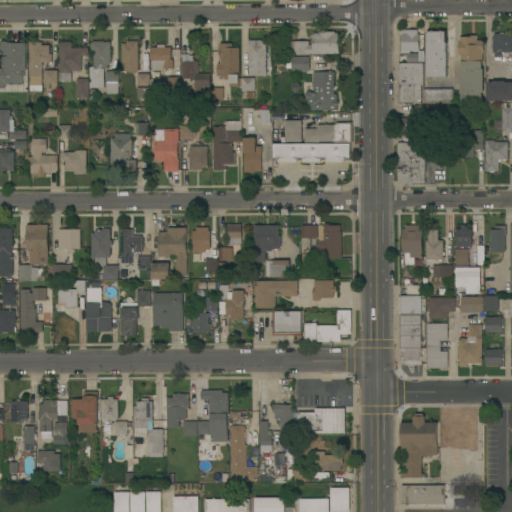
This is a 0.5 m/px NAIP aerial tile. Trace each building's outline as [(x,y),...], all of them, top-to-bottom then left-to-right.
[(401,30),(417,30),(417,34),(423,34),(423,46),(419,46),(419,51),(410,51),(410,53),(403,53),(403,51),(401,51),(401,30)] [(310,54),(310,55),(294,55),(294,54),(290,54),(290,41),(309,41),(309,45),(313,45),(313,33),(319,33),(319,32),(334,32),(334,33),(338,33),(338,41),(339,41),(339,54),(310,54)] [(446,77),(426,77),(426,43),(428,43),(428,32),(445,32),(445,43),(446,43),(446,77)] [(511,34),(511,52),(503,52),(503,54),(502,54),(502,56),(494,56),(494,53),(493,53),(492,39),(491,39),(495,34),(511,34)] [(461,101),(460,63),(460,55),(458,56),(458,40),(459,40),(459,37),(469,37),(469,36),(477,36),(477,41),(484,41),(484,51),(482,51),(483,63),(481,63),(481,69),(483,69),(483,93),(482,93),(482,101),(461,101)] [(249,40),(263,40),(263,44),(266,44),(266,76),(251,76),(251,71),(249,71),(249,40)] [(138,72),(135,72),(135,74),(133,74),(133,72),(124,72),(124,62),(121,62),(121,44),(126,44),(126,41),(138,41),(138,72)] [(26,70),(24,70),(24,71),(22,71),(22,84),(4,85),(4,89),(0,89),(0,69),(1,69),(1,58),(0,58),(0,42),(10,42),(10,43),(25,43),(26,70)] [(29,42),(38,42),(41,42),(41,45),(49,45),(49,54),(52,54),(52,62),(42,62),(42,77),(42,92),(29,92),(29,42)] [(59,42),(71,42),(71,48),(88,48),(88,56),(81,56),(81,68),(81,71),(71,71),(71,82),(60,82),(59,42)] [(89,67),(94,67),(93,52),(91,52),(91,42),(110,42),(110,64),(110,65),(107,65),(107,68),(103,68),(104,88),(89,88),(89,67)] [(239,78),(241,78),(241,86),(239,86),(239,87),(230,87),(230,80),(224,80),(224,76),(217,76),(217,64),(220,64),(220,59),(219,59),(219,43),(233,43),(233,48),(239,48),(239,78)] [(151,71),(151,45),(165,44),(165,47),(171,47),(171,60),(173,60),(173,68),(165,68),(165,70),(151,71)] [(407,54),(418,54),(418,63),(407,63),(407,54)] [(182,55),(189,55),(189,56),(192,56),(192,62),(198,62),(198,66),(198,74),(210,74),(210,93),(208,93),(208,103),(198,103),(198,96),(196,96),(196,79),(182,79),(182,55)] [(292,71),(292,57),(310,57),(310,71),(292,71)] [(400,85),(398,85),(398,63),(407,63),(418,63),(423,63),(423,84),(400,85)] [(44,71),(57,70),(57,84),(57,90),(51,90),(51,84),(44,84),(44,71)] [(106,83),(105,83),(105,71),(119,71),(119,84),(118,84),(118,94),(106,94),(106,83)] [(334,72),(334,94),(337,94),(337,101),(339,101),(339,105),(337,105),(337,110),(313,110),(313,111),(311,111),(307,107),(307,98),(304,95),(308,90),(312,92),(313,72),(334,72)] [(149,74),(149,86),(137,86),(137,74),(149,74)] [(180,100),(162,100),(162,90),(165,90),(165,77),(180,77),(180,100)] [(255,91),(241,91),(241,78),(255,78),(255,91)] [(76,79),(88,79),(88,99),(76,99),(76,79)] [(511,101),(487,101),(487,82),(492,82),(492,81),(505,81),(505,82),(511,82),(511,101)] [(423,84),(423,89),(423,103),(400,103),(400,85),(423,84)] [(136,97),(136,87),(149,87),(149,97),(136,97)] [(212,88),(223,88),(223,100),(212,100),(212,88)] [(452,89),(452,103),(423,103),(423,89),(452,89)] [(436,105),(436,114),(414,114),(414,105),(436,105)] [(501,108),(511,107),(511,132),(502,132),(501,108)] [(0,110),(10,110),(10,117),(12,117),(12,120),(14,120),(14,131),(26,131),(26,139),(10,139),(10,132),(0,132),(0,110)] [(260,110),(270,110),(270,123),(260,124),(260,110)] [(210,133),(195,133),(195,118),(210,117),(210,133)] [(411,118),(411,129),(416,129),(416,136),(401,136),(401,118),(411,118)] [(241,142),(226,142),(226,121),(241,120),(241,142)] [(302,142),(285,142),(284,121),(301,120),(302,142)] [(334,142),(319,142),(319,143),(305,143),(305,129),(317,129),(317,125),(335,125),(335,122),(352,122),(352,144),(351,144),(334,144),(334,142)] [(135,136),(135,123),(148,123),(147,136),(135,136)] [(58,125),(71,125),(71,139),(59,139),(58,125)] [(180,140),(180,127),(194,127),(194,140),(180,140)] [(213,127),(226,127),(226,143),(231,143),(231,146),(232,146),(232,152),(234,152),(234,165),(225,165),(225,170),(222,170),(222,171),(213,171),(213,127)] [(155,141),(164,141),(163,129),(178,129),(179,143),(178,143),(178,160),(179,160),(179,171),(164,172),(163,162),(155,162),(155,141)] [(483,150),(473,150),(473,158),(460,158),(460,142),(474,142),(474,131),(483,130),(483,150)] [(131,134),(131,138),(132,138),(132,160),(136,160),(136,172),(124,172),(124,167),(111,167),(110,138),(115,138),(115,134),(131,134)] [(262,171),(255,171),(255,173),(244,173),(243,138),(255,138),(256,146),(261,146),(262,171)] [(51,170),(51,173),(43,173),(32,173),(32,166),(28,166),(28,157),(32,157),(32,139),(46,139),(46,151),(42,151),(42,156),(58,156),(58,170),(51,170)] [(484,162),(485,162),(485,141),(494,140),(494,142),(507,142),(508,160),(498,160),(498,171),(485,172),(484,162)] [(402,184),(401,183),(399,181),(398,178),(397,143),(424,143),(425,184),(413,184),(402,184)] [(351,144),(351,159),(344,159),(344,162),(326,162),(326,160),(321,160),(321,163),(303,163),(303,160),(297,160),(297,162),(279,162),(279,160),(273,160),(273,144),(334,144),(351,144)] [(189,147),(207,146),(207,168),(202,168),(202,171),(189,171),(189,147)] [(15,171),(0,171),(0,151),(6,151),(6,149),(11,149),(11,151),(15,151),(15,171)] [(86,174),(74,175),(74,169),(64,169),(64,160),(63,160),(63,153),(74,152),(74,151),(76,151),(76,150),(86,150),(86,174)] [(227,224),(241,224),(241,244),(240,244),(240,255),(233,255),(233,246),(227,246),(227,224)] [(26,225),(48,225),(48,264),(30,265),(30,251),(26,251),(26,225)] [(279,225),(279,235),(280,235),(281,247),(279,247),(279,249),(273,249),(273,251),(270,251),(270,249),(266,249),(266,251),(261,251),(261,249),(254,249),(254,226),(279,225)] [(301,225),(341,226),(341,232),(342,232),(342,258),(316,258),(316,238),(311,238),(311,252),(301,252),(301,225)] [(402,229),(407,229),(407,225),(422,225),(422,253),(421,253),(421,257),(414,257),(414,265),(405,265),(405,253),(402,253),(402,229)] [(456,247),(456,229),(460,229),(460,225),(467,225),(467,229),(472,229),(472,247),(456,247)] [(490,229),(495,229),(495,226),(506,226),(506,236),(505,236),(505,252),(490,252),(490,229)] [(13,276),(0,276),(0,228),(12,228),(13,276)] [(186,276),(176,276),(175,257),(158,257),(158,232),(168,232),(168,228),(186,228),(186,276)] [(209,228),(209,231),(210,231),(210,254),(205,254),(205,262),(193,263),(192,248),(195,248),(195,243),(192,243),(192,231),(197,231),(197,228),(209,228)] [(80,249),(74,249),(75,253),(67,253),(67,249),(63,249),(63,246),(59,246),(58,230),(80,229),(80,249)] [(92,234),(95,234),(95,230),(103,230),(103,229),(109,229),(110,241),(112,241),(112,246),(110,246),(110,258),(106,258),(106,265),(118,265),(118,279),(100,279),(100,274),(103,274),(103,267),(95,267),(95,258),(92,258),(92,234)] [(121,230),(133,229),(133,236),(142,236),(142,252),(132,252),(132,257),(131,257),(131,262),(121,262),(121,230)] [(426,260),(426,241),(428,241),(428,230),(438,230),(438,240),(443,240),(443,260),(426,260)] [(219,248),(231,248),(231,260),(218,260),(219,248)] [(455,264),(455,249),(468,249),(468,252),(469,252),(470,261),(469,261),(469,263),(455,264)] [(151,256),(151,269),(137,269),(137,257),(151,256)] [(205,259),(217,259),(217,271),(205,271),(205,259)] [(266,261),(289,260),(290,266),(286,266),(286,276),(274,277),(274,276),(266,276),(266,261)] [(169,263),(169,271),(172,271),(172,278),(170,278),(170,279),(152,279),(152,263),(169,263)] [(72,265),(71,279),(53,279),(52,264),(72,265)] [(19,265),(32,265),(33,268),(39,268),(45,268),(45,281),(19,281),(19,265)] [(452,265),(452,276),(433,277),(432,265),(452,265)] [(480,267),(480,294),(466,294),(466,287),(455,287),(455,268),(480,267)] [(59,288),(70,287),(70,290),(77,290),(77,287),(75,287),(75,281),(85,280),(85,293),(77,293),(78,308),(67,308),(66,305),(59,305),(59,288)] [(333,280),(333,286),(336,286),(336,293),(333,293),(334,298),(321,298),(321,300),(312,301),(312,290),(314,290),(314,281),(333,280)] [(275,296),(275,308),(255,308),(255,281),(297,281),(297,296),(275,296)] [(87,282),(101,282),(101,288),(102,288),(102,302),(106,302),(111,305),(112,331),(87,332),(87,282)] [(15,305),(3,305),(3,294),(1,294),(1,286),(3,286),(3,284),(15,284),(15,305)] [(219,285),(228,284),(228,298),(219,298),(219,285)] [(419,285),(419,295),(406,295),(406,285),(419,285)] [(30,289),(30,293),(32,293),(32,288),(46,288),(46,301),(33,301),(33,303),(34,303),(34,308),(36,308),(36,322),(43,322),(43,332),(21,332),(21,290),(30,289)] [(243,302),(243,312),(244,312),(244,319),(230,320),(230,315),(226,315),(225,299),(232,299),(232,291),(243,290),(243,302)] [(151,307),(137,307),(137,291),(150,291),(151,307)] [(183,293),(183,331),(169,331),(169,328),(161,328),(161,326),(154,326),(154,293),(183,293)] [(421,314),(400,315),(400,314),(398,314),(398,296),(421,296),(421,314)] [(498,311),(485,311),(484,296),(498,296),(498,311)] [(192,313),(193,313),(193,305),(205,305),(205,297),(218,297),(218,311),(205,311),(205,313),(208,313),(208,324),(211,324),(211,329),(208,329),(209,332),(202,332),(202,335),(197,335),(197,332),(193,333),(192,313)] [(483,297),(483,313),(461,313),(461,297),(483,297)] [(455,298),(455,312),(448,312),(448,314),(447,314),(447,319),(429,319),(429,298),(455,298)] [(121,318),(122,318),(122,308),(138,308),(138,313),(136,313),(137,335),(121,335),(121,318)] [(0,310),(15,310),(15,318),(17,318),(17,321),(15,321),(15,332),(0,332),(0,310)] [(304,323),(316,323),(316,325),(337,325),(337,310),(351,310),(351,335),(341,335),(341,342),(308,342),(304,338),(304,323)] [(272,311),(301,311),(302,335),(273,335),(272,311)] [(401,315),(421,315),(421,348),(401,348),(401,315)] [(498,317),(498,316),(501,316),(501,317),(502,317),(502,332),(502,334),(498,334),(498,332),(485,332),(485,317),(498,317)] [(427,324),(447,323),(448,340),(440,340),(440,351),(447,351),(448,369),(427,369),(427,324)] [(482,324),(482,364),(471,364),(471,365),(468,365),(468,366),(458,366),(458,339),(467,339),(469,336),(468,324),(482,324)] [(421,348),(421,365),(404,366),(404,363),(400,363),(400,348),(401,348),(421,348)] [(485,349),(498,349),(498,348),(500,348),(500,349),(503,349),(502,365),(502,366),(498,366),(498,365),(485,365),(485,349)] [(222,390),(222,393),(228,393),(228,416),(227,416),(228,441),(211,442),(211,418),(209,418),(209,400),(201,400),(201,391),(222,390)] [(71,400),(84,399),(84,392),(97,392),(98,425),(96,425),(96,433),(79,433),(79,418),(72,418),(71,400)] [(167,398),(173,398),(173,394),(188,394),(188,408),(186,408),(186,420),(179,420),(179,428),(167,428),(167,398)] [(118,420),(101,420),(101,399),(108,399),(108,397),(113,397),(113,400),(118,400),(118,420)] [(162,418),(152,418),(152,429),(163,429),(163,453),(162,453),(162,457),(149,457),(149,442),(149,430),(147,430),(147,437),(134,437),(134,420),(136,420),(136,417),(134,417),(134,406),(136,406),(136,402),(142,402),(142,398),(149,398),(149,402),(152,402),(152,403),(162,403),(162,418)] [(11,401),(28,401),(28,420),(19,420),(19,423),(11,423),(11,401)] [(67,415),(58,415),(58,420),(52,420),(52,438),(42,438),(42,432),(40,432),(40,420),(39,420),(39,412),(40,412),(40,404),(43,404),(43,401),(67,401),(67,415)] [(292,405),(292,412),(293,412),(293,432),(280,432),(280,419),(275,419),(274,416),(274,414),(273,413),(272,412),(272,405),(292,405)] [(345,434),(315,434),(315,431),(293,431),(293,412),(315,412),(315,408),(345,408),(345,434)] [(439,412),(463,412),(463,419),(472,419),(472,427),(476,427),(476,448),(439,448),(439,412)] [(401,460),(404,460),(404,455),(402,455),(402,446),(401,446),(401,423),(413,423),(413,417),(415,417),(415,414),(423,414),(423,416),(425,416),(425,422),(437,422),(437,443),(438,443),(438,455),(432,455),(432,457),(421,457),(421,474),(425,474),(425,478),(401,478),(401,460)] [(183,422),(197,421),(197,436),(183,436),(183,422)] [(197,421),(210,421),(210,434),(198,435),(197,421)] [(127,434),(115,435),(114,422),(127,422),(127,434)] [(268,422),(268,431),(271,431),(271,435),(272,435),(272,445),(260,446),(260,422),(268,422)] [(68,423),(67,444),(53,444),(53,435),(54,435),(54,423),(68,423)] [(24,426),(35,426),(34,444),(24,444),(24,426)] [(231,426),(245,426),(245,445),(246,445),(247,467),(258,467),(258,481),(231,481),(231,426)] [(55,451),(55,454),(60,454),(60,471),(44,471),(44,469),(43,469),(43,466),(44,466),(44,463),(37,463),(37,451),(55,451)] [(325,452),(325,456),(341,455),(341,471),(315,471),(315,452),(325,452)] [(9,462),(18,462),(18,473),(10,473),(9,462)] [(294,469),(305,469),(305,483),(294,483),(294,469)] [(401,504),(401,485),(444,486),(444,504),(401,504)] [(330,511),(330,488),(349,488),(349,511),(330,511)] [(114,511),(114,492),(129,492),(129,511),(114,511)] [(130,511),(130,492),(144,492),(144,511),(130,511)] [(161,492),(160,511),(146,511),(146,492),(161,492)] [(198,496),(198,511),(173,511),(173,496),(198,496)] [(284,497),(284,511),(255,511),(255,498),(284,497)] [(249,499),(249,511),(205,511),(205,499),(249,499)] [(299,511),(299,499),(329,499),(329,511),(299,511)]
